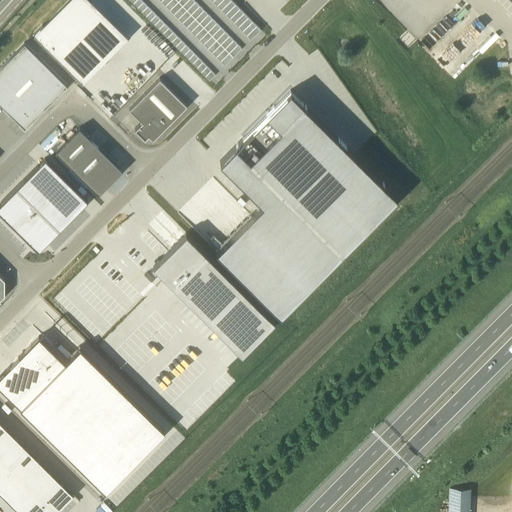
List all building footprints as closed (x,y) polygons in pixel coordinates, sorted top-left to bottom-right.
[(91,0),(65,0),(32,33),(82,82),(127,36),(91,0)] [(130,0),(207,78),(210,80),(215,75),(141,0),(130,0)] [(159,0),(225,65),(241,49),(193,0),(159,0)] [(211,0),(251,39),(261,30),(231,0),(211,0)] [(24,43),(0,66),(0,102),(25,127),(67,85),(24,43)] [(311,43),(299,48),(308,68),(320,62),(311,43)] [(148,134),(153,139),(187,104),(160,78),(129,108),(143,122),(140,125),(139,124),(135,128),(145,138),(148,134)] [(404,193),(297,87),(226,158),(269,201),(223,247),(287,312),(404,193)] [(120,171),(120,167),(80,127),(56,151),(98,193),(120,171)] [(2,214),(3,215),(24,236),(25,237),(27,238),(28,239),(30,240),(31,241),(33,241),(35,242),(36,242),(38,242),(40,242),(42,241),(43,241),(45,241),(47,240),(48,239),(50,238),(51,237),(52,236),(88,200),(45,158),(2,201),(2,202),(1,203),(0,204),(0,210),(0,212),(1,213),(2,214)] [(187,234),(155,266),(243,354),(275,321),(187,234)] [(81,290),(103,266),(93,257),(71,281),(81,290)] [(40,336),(0,376),(0,385),(105,490),(164,430),(80,347),(65,362),(40,336)] [(58,511),(75,496),(0,421),(0,491),(20,511),(58,511)] [(469,511),(471,487),(450,487),(449,511),(469,511)]
